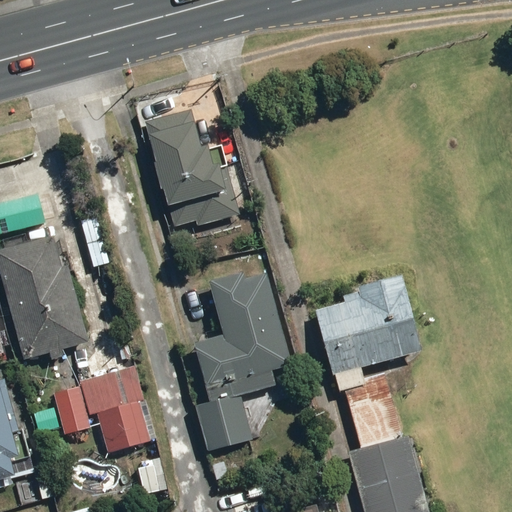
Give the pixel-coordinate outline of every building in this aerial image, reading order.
[(165,134),(140,138),(155,213),(171,210),(174,226),(241,214),(237,190),(220,193),(217,176),(225,175),(220,150),(198,154),(190,112),(162,117),(165,134)] [(68,238),(6,252),(29,352),(92,338),(68,238)] [(218,338),(195,343),(192,344),(205,404),(192,407),(202,455),(249,444),(238,395),(275,387),(271,372),(282,370),(262,279),(245,283),(243,274),(206,283),(218,338)] [(399,278),(316,302),(338,375),(420,351),(399,278)] [(0,357),(14,353),(0,303),(0,357)] [(137,363),(58,390),(71,432),(98,424),(108,456),(159,441),(137,363)] [(427,511),(387,374),(342,386),(360,447),(344,451),(361,511),(427,511)] [(29,455),(8,376),(0,377),(0,487),(30,480),(23,457),(29,455)]
